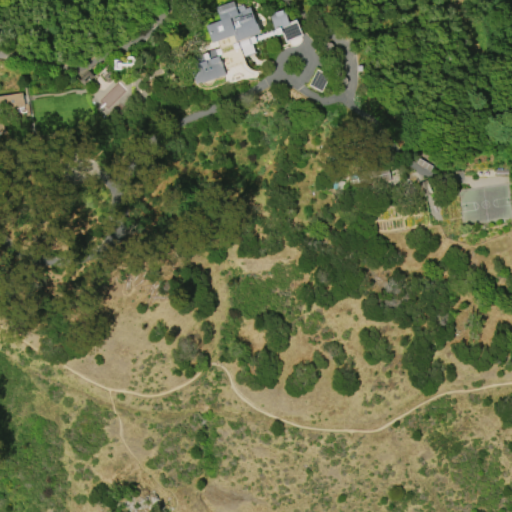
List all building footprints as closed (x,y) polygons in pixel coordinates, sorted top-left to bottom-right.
[(253,52),(243,56),(240,48),(234,50),(231,44),(235,42),(232,34),(211,42),(205,26),(220,20),(215,7),(232,1),(234,7),(241,5),(240,4),(244,4),(245,8),(249,7),(259,34),(253,36),(256,43),(251,45),(253,52)] [(295,19),(302,35),(284,42),(281,33),(276,35),(268,15),(283,9),(288,22),(295,19)] [(225,75),(200,83),(200,82),(194,84),(190,72),(199,69),(198,65),(204,63),(202,55),(206,54),(205,52),(219,48),(221,54),(218,55),(225,75)] [(93,76),(83,86),(78,81),(88,71),(93,76)] [(114,76),(108,82),(100,75),(104,71),(107,73),(108,71),(114,76)] [(0,95),(25,92),(28,115),(6,118),(6,123),(4,123),(5,132),(0,132),(0,95)] [(383,169),(349,170),(349,186),(384,184),(383,169)]
